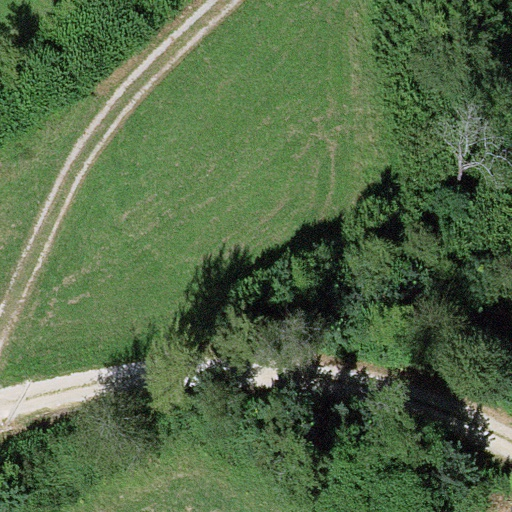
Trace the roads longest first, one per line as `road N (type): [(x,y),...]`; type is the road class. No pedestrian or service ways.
road 1 (track): [(511,449),(380,391),(268,369),(139,374),(0,406)]
road 2 (track): [(0,332),(100,130),(227,0)]
